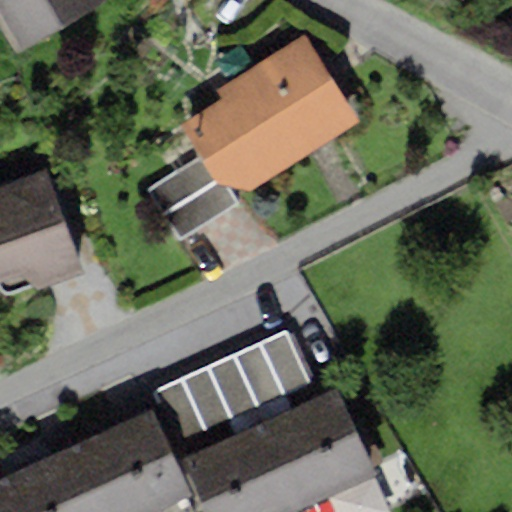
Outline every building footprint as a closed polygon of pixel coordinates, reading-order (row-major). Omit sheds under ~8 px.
[(0,0),(0,12),(20,50),(99,0),(0,0)] [(175,120),(198,157),(244,183),(351,120),(323,71),(300,34),(210,87),(216,96),(175,120)] [(198,157),(146,189),(177,237),(228,205),(198,157)] [(39,168),(0,182),(0,283),(20,276),(25,288),(78,268),(54,207),(39,168)] [(285,329),(155,393),(180,441),(310,382),(285,329)] [(242,435),(186,461),(209,511),(284,511),(372,472),(336,392),(284,416),(242,435)] [(0,470),(0,511),(149,511),(191,493),(150,402),(120,416),(55,445),(0,470)]
